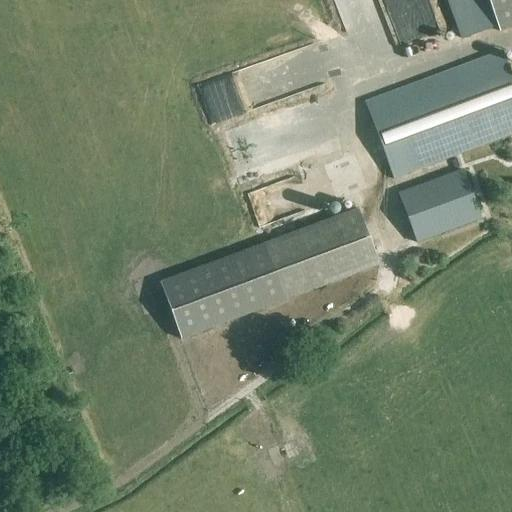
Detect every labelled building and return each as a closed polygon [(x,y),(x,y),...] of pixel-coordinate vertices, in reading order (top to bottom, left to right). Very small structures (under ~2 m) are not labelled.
[(411,48),(398,0),(357,0),(376,73),(403,67),(399,50),(411,48)] [(511,0),(485,0),(497,31),(498,36),(511,31),(511,0)] [(211,75),(222,114),(342,80),(330,40),(211,75)] [(511,77),(502,52),(365,103),(393,178),(511,134),(511,77)] [(480,220),(462,171),(398,195),(416,244),(480,220)] [(182,344),(283,306),(378,269),(356,213),(160,288),(182,344)] [(239,227),(239,239),(264,238),(263,227),(239,227)]
